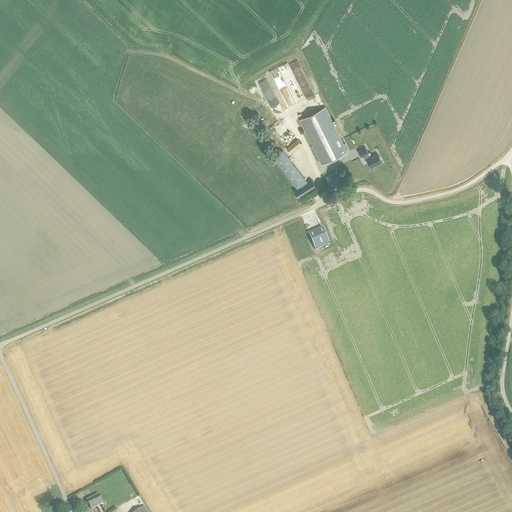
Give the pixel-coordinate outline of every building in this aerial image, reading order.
[(297,59),(290,63),(301,85),(302,84),(305,90),(311,87),(308,81),(308,80),(297,59)] [(280,69),(294,101),(300,98),(285,67),(280,69)] [(271,74),(279,97),(285,95),(277,72),(271,74)] [(266,80),(260,83),(268,99),(270,98),(273,105),(277,103),(266,80)] [(293,108),(289,98),(282,100),(286,111),(293,108)] [(300,120),(322,165),(347,152),(325,107),(300,120)] [(287,148),(290,153),(301,144),(298,140),(287,148)] [(371,167),(382,162),(381,160),(382,160),(380,157),(379,157),(378,153),(369,157),(367,153),(368,153),(366,148),(359,151),(361,156),(362,156),(364,158),(365,157),(366,159),(366,160),(367,159),(371,167)] [(293,190),(299,198),(317,187),(311,179),(307,181),(283,150),(273,157),(297,188),(293,190)] [(339,177),(342,176),(339,171),(326,177),(331,186),(341,181),(339,177)] [(323,228),(308,234),(315,250),(330,243),(323,228)] [(104,504),(105,503),(104,500),(102,501),(99,494),(87,500),(91,510),(104,504)]
